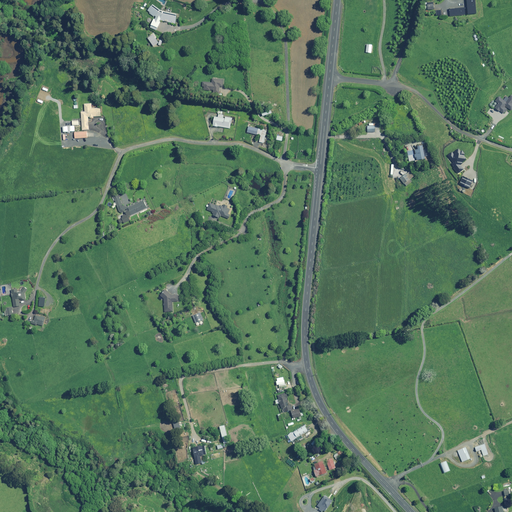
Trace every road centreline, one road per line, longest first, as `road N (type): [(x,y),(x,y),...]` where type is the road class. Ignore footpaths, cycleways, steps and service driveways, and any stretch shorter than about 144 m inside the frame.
road 1 (primary): [(410,511),(347,443),(312,386),(304,336),(320,168)]
road 2 (track): [(384,484),(511,420)]
